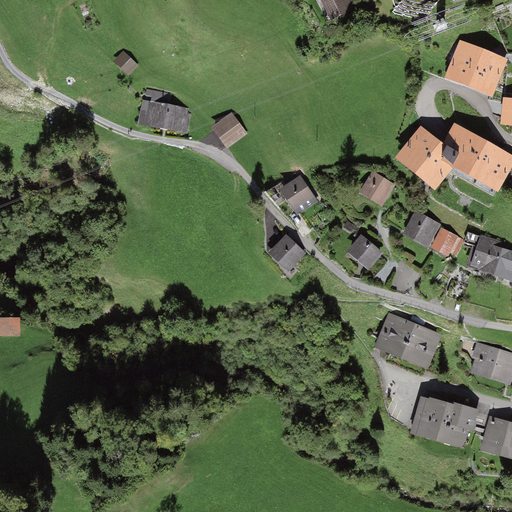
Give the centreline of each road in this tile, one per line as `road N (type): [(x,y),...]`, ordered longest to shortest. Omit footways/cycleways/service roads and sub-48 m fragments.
road 1 (residential): [(511,328),(352,282),(310,249),(232,162),(180,141)]
road 2 (track): [(180,141),(112,126),(17,74),(0,48)]
road 3 (residential): [(511,139),(473,97),(441,84),(425,103),(443,134)]
